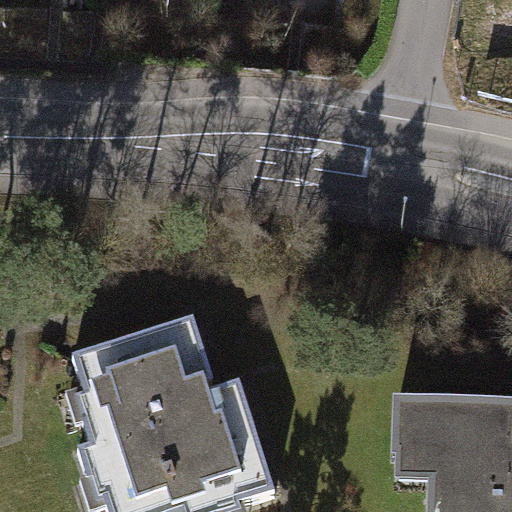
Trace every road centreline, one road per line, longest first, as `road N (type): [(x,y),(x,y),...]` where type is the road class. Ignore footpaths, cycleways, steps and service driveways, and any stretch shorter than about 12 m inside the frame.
road 1 (secondary): [(401,167),(0,137)]
road 2 (residential): [(401,167),(430,0)]
